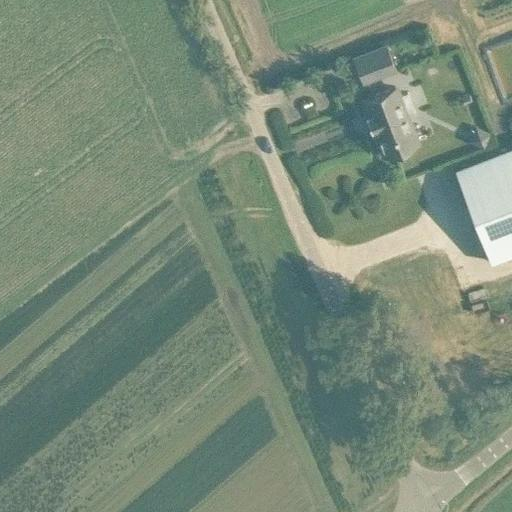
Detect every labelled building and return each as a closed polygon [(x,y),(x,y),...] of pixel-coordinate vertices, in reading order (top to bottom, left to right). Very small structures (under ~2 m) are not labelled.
[(511,42),(495,47),(511,101),(511,42)] [(395,69),(386,44),(354,56),(363,81),(395,69)] [(399,95),(395,86),(362,99),(367,114),(366,114),(371,129),(373,128),(383,155),(417,142),(405,112),(414,108),(408,92),(399,95)] [(491,261),(511,253),(511,144),(454,167),(491,261)] [(420,265),(442,257),(439,249),(417,257),(420,265)]
